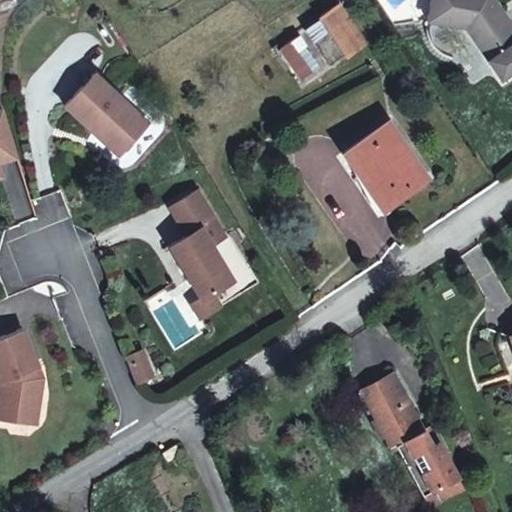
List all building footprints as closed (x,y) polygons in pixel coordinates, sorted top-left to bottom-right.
[(511,77),(511,21),(497,0),(437,0),(433,24),(472,31),(477,28),(500,61),(511,78),(511,77)] [(340,5),(323,17),(343,46),(360,34),(340,5)] [(300,26),(309,41),(322,33),(313,18),(300,26)] [(477,28),(472,31),(495,65),(507,81),(511,78),(500,61),(477,28)] [(293,32),(273,49),(299,81),(319,64),(293,32)] [(360,34),(343,46),(351,58),(368,47),(360,34)] [(101,80),(71,111),(98,136),(103,132),(128,156),(154,129),(101,80)] [(21,162),(6,115),(0,116),(0,182),(6,180),(2,168),(21,162)] [(426,178),(391,124),(347,152),(382,207),(426,178)] [(103,132),(98,136),(123,161),(128,156),(103,132)] [(201,198),(174,214),(190,243),(172,253),(203,307),(213,302),(235,290),(214,254),(228,246),(201,198)] [(221,315),(213,302),(203,307),(202,306),(193,311),(202,326),(221,315)] [(38,372),(23,332),(0,340),(0,422),(9,424),(19,417),(35,420),(39,398),(33,389),(36,372),(38,372)] [(142,357),(125,363),(129,372),(145,366),(142,357)] [(152,383),(145,366),(129,372),(135,389),(152,383)] [(399,376),(366,391),(381,422),(376,424),(384,439),(389,437),(395,451),(399,448),(424,499),(441,492),(446,503),(465,493),(443,446),(434,450),(427,435),(399,376)] [(436,431),(427,435),(434,450),(443,446),(436,431)] [(179,462),(173,453),(160,461),(166,469),(179,462)]
